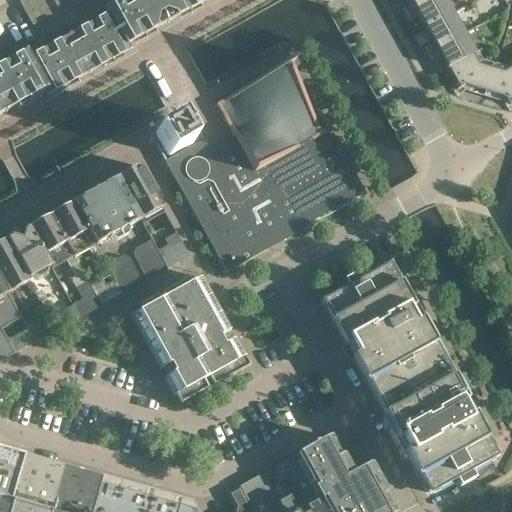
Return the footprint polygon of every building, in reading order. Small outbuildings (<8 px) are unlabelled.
[(50,15),(42,0),(23,0),(19,3),(32,25),(50,15)] [(58,29),(22,48),(49,96),(121,56),(118,51),(207,2),(205,0),(121,0),(106,9),(103,4),(66,24),(73,37),(70,39),(68,37),(64,39),(58,29)] [(76,0),(51,0),(58,11),(76,0)] [(406,0),(410,6),(402,11),(405,17),(434,0),(406,0)] [(456,14),(448,0),(434,0),(405,17),(408,22),(417,18),(425,32),(456,14)] [(467,34),(456,14),(425,32),(432,46),(424,50),(427,56),(467,34)] [(479,55),(467,34),(427,56),(430,62),(439,57),(447,72),(475,56),(479,55)] [(0,53),(0,52),(0,116),(1,116),(44,92),(46,97),(49,96),(22,48),(19,43),(0,53)] [(480,67),(475,56),(447,72),(455,85),(451,88),(457,98),(461,95),(459,91),(466,87),(486,93),(493,71),(480,67)] [(261,81),(215,106),(217,109),(218,108),(224,119),(223,120),(234,141),(212,153),(212,152),(211,151),(210,150),(209,149),(208,148),(207,147),(206,147),(204,146),(203,146),(202,145),(200,145),(199,145),(197,146),(196,146),(195,146),(193,147),(165,163),(156,147),(155,147),(160,155),(225,274),(276,246),(275,243),(288,236),(289,239),(308,228),(307,225),(363,195),(364,197),(365,196),(341,153),(322,164),(310,143),(321,137),(287,76),(284,72),(290,68),(288,65),(261,81)] [(511,71),(506,75),(493,71),(486,93),(506,99),(510,107),(507,109),(509,113),(511,111),(511,71)] [(178,132),(173,123),(157,132),(161,140),(166,149),(182,140),(181,139),(178,132)] [(150,189),(138,167),(116,180),(127,201),(150,189)] [(127,201),(116,180),(94,192),(117,234),(139,222),(127,201)] [(161,209),(150,189),(127,201),(139,222),(143,220),(149,231),(166,221),(160,210),(161,209)] [(117,234),(94,192),(73,204),(96,245),(117,234)] [(96,245),(73,204),(51,216),(74,258),(89,249),(93,257),(92,262),(91,263),(95,271),(106,265),(96,245)] [(87,282),(74,258),(51,216),(28,228),(50,268),(51,270),(67,262),(74,276),(73,281),(72,282),(75,289),(87,282)] [(50,268),(28,228),(6,241),(29,280),(50,268)] [(188,258),(178,240),(155,253),(163,268),(165,271),(188,258)] [(30,282),(29,280),(6,241),(0,243),(0,282),(7,295),(30,282)] [(143,258),(148,267),(152,274),(163,268),(155,253),(149,242),(138,248),(143,258)] [(143,258),(138,248),(133,251),(131,257),(134,263),(143,258)] [(122,256),(117,259),(123,269),(132,264),(129,258),(122,256)] [(148,267),(143,258),(134,263),(139,272),(148,267)] [(123,269),(117,259),(106,265),(116,282),(120,291),(131,285),(128,278),(123,269)] [(137,273),(132,264),(123,269),(128,278),(137,273)] [(152,274),(148,267),(139,272),(145,282),(150,279),(152,274)] [(328,305),(322,308),(330,322),(336,320),(338,324),(333,327),(341,341),(346,338),(359,361),(354,364),(362,379),(367,376),(369,380),(364,383),(372,398),(377,395),(380,399),(375,402),(383,417),(388,414),(390,418),(385,421),(393,436),(398,433),(411,456),(406,459),(414,474),(419,471),(422,475),(416,478),(424,493),(430,490),(433,495),(447,487),(444,482),(446,481),(448,485),(454,482),(458,489),(473,481),(469,474),(474,471),(472,468),(490,458),(471,423),(460,404),(465,402),(421,322),(416,324),(406,305),(387,272),(369,281),(367,278),(362,280),(358,273),(343,281),(347,288),(342,292),(344,296),(342,296),(339,291),(325,300),(328,305)] [(142,284),(137,273),(128,278),(131,285),(137,287),(142,284)] [(224,347),(219,337),(220,336),(196,293),(194,293),(187,280),(136,308),(139,312),(130,317),(159,371),(164,368),(168,374),(163,377),(174,397),(182,393),(187,402),(239,373),(233,363),(235,362),(226,346),(224,347)] [(0,282),(0,357),(6,359),(14,355),(7,342),(0,330),(20,320),(26,331),(27,331),(7,295),(0,282)] [(122,295),(120,291),(116,282),(105,288),(101,282),(91,288),(94,294),(100,307),(122,295)] [(100,307),(94,294),(71,306),(78,319),(100,307)] [(78,319),(71,306),(56,314),(63,328),(78,319)] [(24,325),(27,331),(34,344),(56,332),(46,313),(24,325)] [(34,344),(27,331),(26,331),(7,342),(14,355),(34,344)] [(333,445),(328,438),(274,467),(272,475),(278,487),(284,488),(283,494),(286,498),(276,504),(274,499),(269,498),(271,490),(265,480),(257,477),(225,495),(233,508),(231,511),(392,511),(390,508),(389,509),(382,498),(384,497),(383,495),(381,496),(371,479),(373,477),(373,476),(362,481),(357,471),(347,477),(337,459),(340,458),(339,457),(337,458),(330,446),(333,445)] [(28,456),(0,447),(0,511),(11,511),(15,500),(28,456)] [(63,466),(28,456),(15,500),(50,510),(63,466)] [(50,510),(49,511),(91,511),(102,477),(63,466),(50,510)] [(180,499),(102,477),(91,511),(186,511),(187,511),(180,499)] [(49,511),(50,510),(15,500),(11,511),(49,511)]
